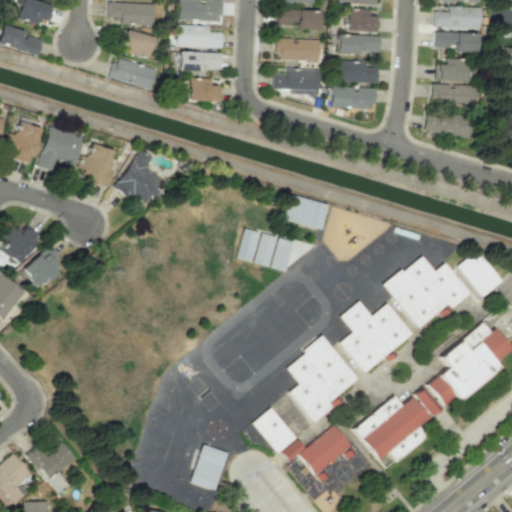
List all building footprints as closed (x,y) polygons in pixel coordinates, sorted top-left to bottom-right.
[(35,19),(42,20),(47,4),(31,0),(17,0),(12,19),(34,24),(35,19)] [(218,0),(174,0),(174,20),(218,21),(218,0)] [(511,0),(501,0),(502,9),(511,8),(511,0)] [(103,17),(117,17),(116,24),(149,24),(150,3),(104,2),(103,17)] [(430,26),(476,28),(477,7),(445,6),(445,12),(431,11),(430,26)] [(375,31),(375,15),(366,15),(366,9),(344,8),(343,30),(375,31)] [(273,27),(315,28),(316,10),(273,9),(273,27)] [(20,30),(0,24),(0,45),(33,55),(38,40),(19,34),(20,30)] [(205,31),(205,25),(172,24),(171,46),(218,48),(218,32),(205,31)] [(123,52),(145,57),(149,35),(120,29),(117,44),(125,45),(123,52)] [(473,52),(474,33),(431,31),(431,47),(450,48),(450,51),(473,52)] [(376,52),(376,35),(333,34),(332,53),(356,54),(356,51),(376,52)] [(272,59),(314,60),(315,39),(273,38),(272,59)] [(497,54),(494,76),(504,77),(503,87),(511,88),(511,46),(505,46),(504,55),(497,54)] [(217,52),(174,51),(174,69),(217,70),(217,52)] [(105,79),(147,88),(151,67),(109,58),(105,79)] [(441,64),(432,64),(432,80),(462,81),(463,59),(441,58),(441,64)] [(361,67),(362,61),(335,59),(334,80),(374,82),(374,67),(361,67)] [(315,69),(283,68),(283,74),(269,73),(268,91),(314,92),(315,69)] [(214,101),(214,85),(207,84),(207,78),(185,77),(184,100),(214,101)] [(427,102),(470,104),(471,85),(428,84),(427,102)] [(370,87),(351,87),(351,86),(328,86),(327,107),(369,108),(370,87)] [(511,143),(511,102),(505,101),(497,136),(508,138),(507,142),(511,143)] [(465,136),(467,118),(422,113),(420,131),(465,136)] [(36,127),(11,121),(3,157),(27,163),(36,127)] [(51,160),(70,164),(77,134),(43,126),(33,166),(49,170),(51,160)] [(103,169),(109,149),(85,143),(82,156),(76,154),(73,167),(81,169),(78,179),(104,186),(108,171),(103,169)] [(140,204),(157,177),(141,167),(148,157),(135,148),(111,185),(140,204)] [(324,204),(285,194),(279,219),(317,229),(324,204)] [(22,225),(17,232),(3,223),(0,228),(0,254),(16,265),(35,233),(22,225)] [(271,236),(256,233),(249,262),(264,265),(271,236)] [(265,267),(281,271),(289,241),(273,237),(265,267)] [(49,281),(58,272),(49,262),(56,256),(45,244),(17,269),(33,286),(44,275),(49,281)] [(452,266),(478,296),(498,279),(471,249),(452,266)] [(378,283),(415,328),(445,303),(448,307),(465,293),(440,264),(431,271),(418,255),(400,270),(397,266),(378,283)] [(0,318),(21,292),(0,275),(0,318)] [(361,372),(408,334),(383,304),(368,316),(355,301),(337,316),(349,331),(336,342),(361,372)] [(436,357),(444,367),(435,376),(456,400),(495,366),(492,362),(504,352),(478,321),(436,357)] [(318,334),(355,378),(327,402),(329,406),(311,421),(287,392),(297,383),(284,367),(301,353),(299,350),(318,334)] [(350,428),(390,395),(423,434),(383,468),(350,428)] [(266,407),(292,438),(273,453),(247,422),(266,407)] [(346,445),(328,424),(293,455),(311,475),(346,445)] [(21,454),(44,480),(71,457),(58,442),(43,455),(33,444),(21,454)] [(26,473),(10,454),(0,461),(0,510),(19,495),(11,486),(26,473)]
